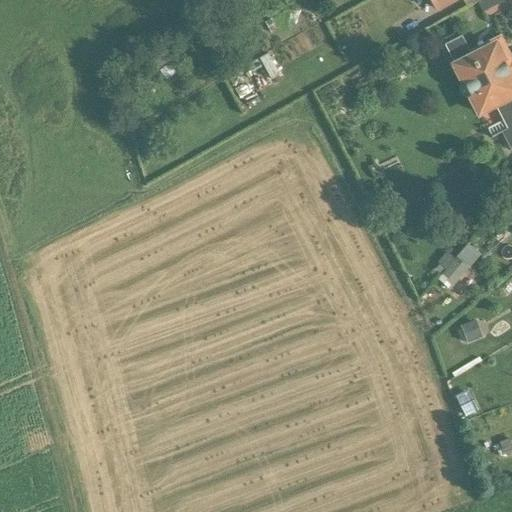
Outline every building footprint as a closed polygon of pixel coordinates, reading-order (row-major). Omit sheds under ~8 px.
[(431,0),(437,11),(456,0),(431,0)] [(510,0),(481,0),(477,3),(484,15),(510,0)] [(511,64),(511,57),(501,37),(470,54),(462,39),(445,48),(464,83),(461,86),(460,90),(460,94),(462,97),(465,100),(469,101),(473,101),(481,116),(495,109),(502,124),(487,133),(491,141),(503,134),(511,129),(511,66),(511,65),(511,64)] [(511,129),(503,134),(511,150),(511,149),(511,129)] [(426,271),(446,290),(479,255),(466,243),(451,259),(444,252),(426,271)]
